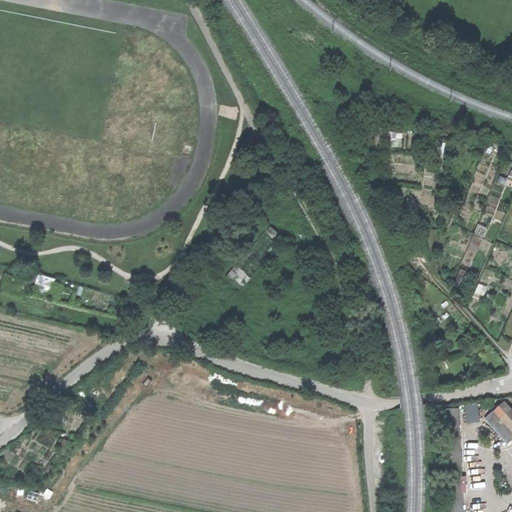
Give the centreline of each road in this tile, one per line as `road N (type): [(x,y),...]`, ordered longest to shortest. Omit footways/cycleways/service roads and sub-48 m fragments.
road 1 (unclassified): [(511,385),(366,403),(146,338),(92,358),(0,441)]
road 2 (track): [(244,103),(340,282),(366,403)]
